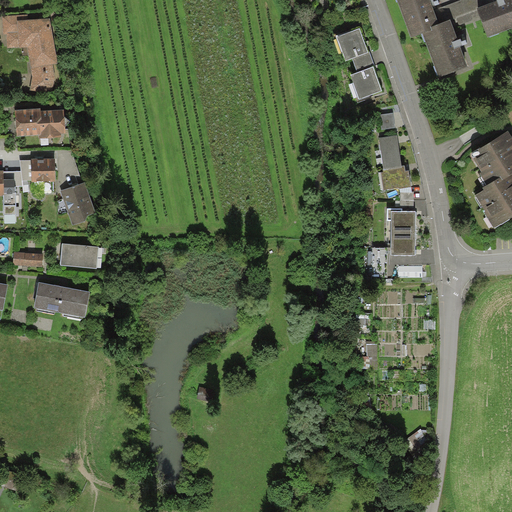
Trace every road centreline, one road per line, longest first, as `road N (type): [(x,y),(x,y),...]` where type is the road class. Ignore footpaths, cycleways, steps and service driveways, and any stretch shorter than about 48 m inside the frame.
road 1 (residential): [(376,0),(421,117),(444,235),(457,260)]
road 2 (residential): [(457,260),(444,433),(429,511)]
